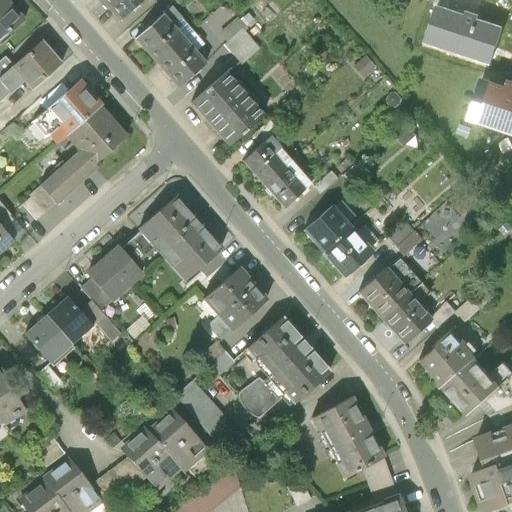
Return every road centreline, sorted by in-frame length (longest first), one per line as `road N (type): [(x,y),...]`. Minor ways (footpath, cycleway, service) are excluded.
road 1 (residential): [(445,511),(389,377),(176,134)]
road 2 (residential): [(0,294),(176,134)]
road 3 (residential): [(176,134),(57,0)]
